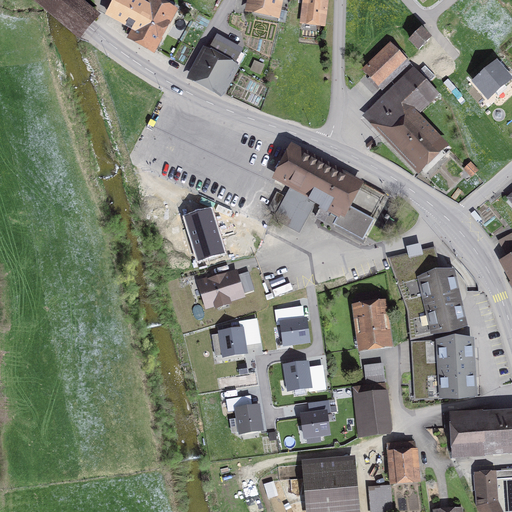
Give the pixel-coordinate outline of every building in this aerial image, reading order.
[(118,0),(110,15),(130,26),(126,33),(152,48),(173,10),(154,0),(148,0),(146,5),(138,3),(138,0),(118,0)] [(253,0),(251,9),(275,14),(277,0),(253,0)] [(304,0),(302,20),(324,23),(326,0),(304,0)] [(421,31),(411,41),(419,49),(429,39),(421,31)] [(244,55),(216,39),(194,78),(219,91),(235,63),(239,65),(244,55)] [(407,58),(394,45),(366,72),(371,77),(369,79),(378,89),(380,87),(378,84),(407,58)] [(511,73),(493,59),(474,84),(498,103),(511,84),(511,73)] [(416,75),(372,117),(420,167),(440,147),(413,119),(437,96),(416,75)] [(291,149),(276,176),(312,195),(309,201),(314,204),(316,201),(322,205),(316,217),(333,226),(335,223),(363,239),(370,225),(350,214),(351,209),(346,206),(357,185),(291,149)] [(472,176),(477,171),(470,164),(465,169),(472,176)] [(280,201),(283,203),(277,214),(290,221),(299,204),(286,197),(285,198),(282,196),(280,201)] [(511,234),(500,241),(507,254),(511,251),(511,234)] [(439,274),(434,249),(390,260),(408,307),(410,307),(411,313),(409,313),(412,339),(464,326),(462,318),(465,317),(463,308),(460,309),(458,302),(442,306),(440,300),(457,296),(456,289),(458,288),(456,279),(453,280),(451,271),(439,274)] [(511,258),(503,263),(511,280),(511,258)] [(207,306),(242,295),(236,274),(211,282),(211,279),(199,283),(207,306)] [(379,294),(356,297),(363,348),(386,344),(379,294)] [(305,321),(282,324),(285,344),(307,341),(305,321)] [(239,332),(223,334),(226,353),(242,351),(239,332)] [(415,399),(474,396),(473,388),(476,388),(475,377),(473,377),(472,371),(455,372),(455,366),(472,365),(472,358),(474,358),(474,348),(471,348),(471,340),(412,343),(415,399)] [(306,364),(286,367),(289,389),(309,387),(306,364)] [(366,368),(368,384),(384,382),(382,366),(366,368)] [(388,430),(383,385),(355,388),(358,434),(388,430)] [(457,417),(451,417),(453,452),(486,450),(486,454),(493,453),(493,449),(511,447),(511,415),(504,416),(503,413),(500,413),(500,412),(497,412),(497,417),(484,417),(484,406),(466,409),(467,419),(457,419),(457,417)] [(261,429),(257,407),(237,410),(241,433),(261,429)] [(326,413),(302,416),(305,437),(329,434),(326,413)] [(414,442),(387,445),(388,456),(389,456),(390,463),(394,463),(395,480),(415,478),(413,451),(415,451),(414,442)] [(327,450),(310,452),(311,460),(328,459),(327,450)] [(305,464),(309,511),(356,511),(352,460),(305,464)] [(494,475),(477,476),(479,506),(482,511),(511,511),(511,475),(494,476),(494,475)] [(269,498),(278,495),(274,481),(264,484),(269,498)] [(376,511),(392,511),(390,487),(374,489),(376,511)]
